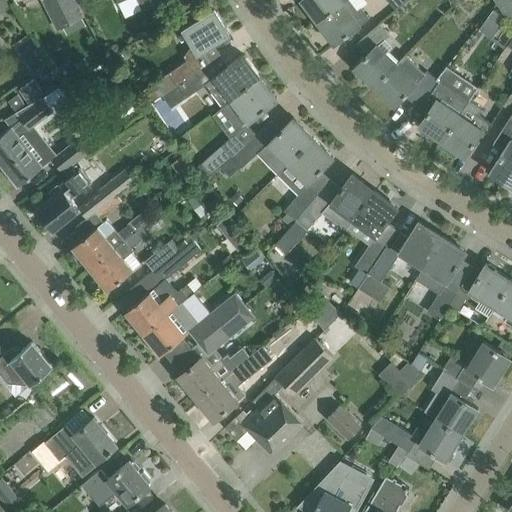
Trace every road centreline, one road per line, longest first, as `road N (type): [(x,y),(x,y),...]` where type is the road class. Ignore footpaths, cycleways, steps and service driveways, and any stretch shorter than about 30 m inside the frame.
road 1 (tertiary): [(230,511),(0,221)]
road 2 (residential): [(250,0),(294,67),(340,116),(511,241)]
